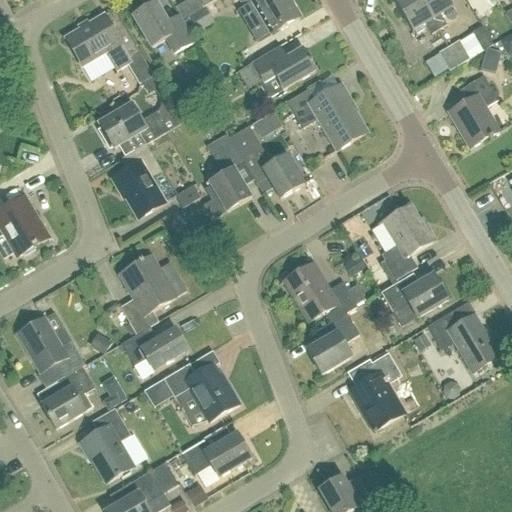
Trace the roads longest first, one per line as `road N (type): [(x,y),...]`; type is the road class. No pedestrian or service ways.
road 1 (residential): [(221,511),(307,461),(242,266),(428,155)]
road 2 (residential): [(0,309),(101,246),(20,30)]
road 3 (residential): [(428,155),(335,0)]
road 4 (residential): [(511,294),(428,155)]
